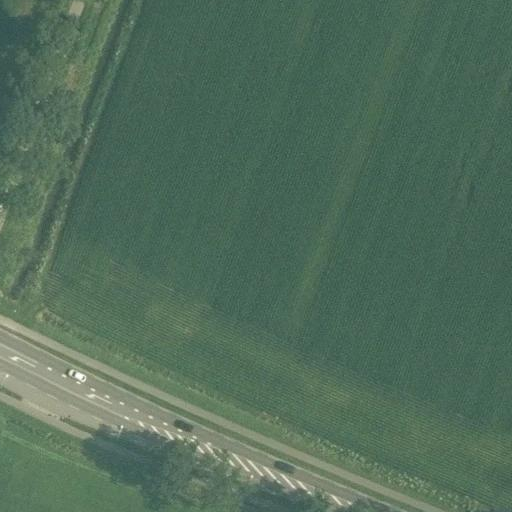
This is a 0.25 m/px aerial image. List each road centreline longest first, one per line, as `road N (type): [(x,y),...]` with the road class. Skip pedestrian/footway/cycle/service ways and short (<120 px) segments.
road 1 (unclassified): [(348,57),(415,103),(438,136),(445,174),(444,225),(398,360),(379,511)]
road 2 (primary): [(363,511),(118,416),(0,357)]
road 3 (unclassified): [(348,57),(199,0)]
